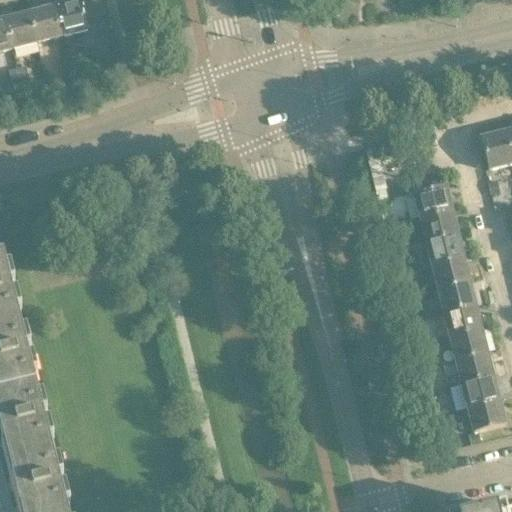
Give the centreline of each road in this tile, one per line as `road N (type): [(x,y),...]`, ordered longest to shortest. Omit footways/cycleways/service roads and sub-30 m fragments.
road 1 (tertiary): [(327,343),(289,113)]
road 2 (tertiary): [(250,125),(327,343)]
road 3 (residential): [(511,319),(472,164),(456,158),(425,166)]
road 4 (tertiary): [(370,502),(327,343)]
road 5 (residential): [(431,55),(278,69)]
road 6 (residential): [(289,113),(431,55)]
road 7 (residential): [(370,502),(511,461)]
road 8 (residential): [(110,133),(250,125)]
road 9 (residential): [(237,79),(110,133)]
